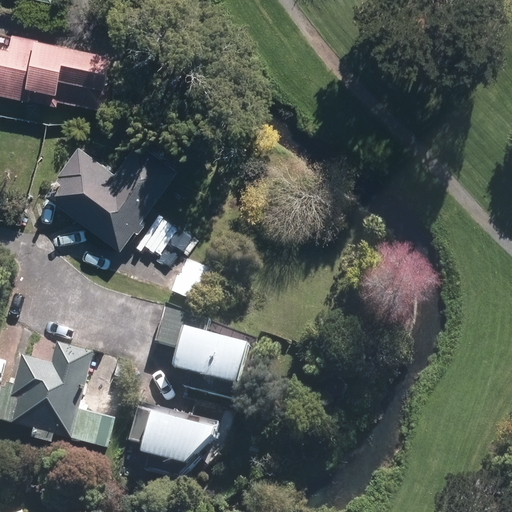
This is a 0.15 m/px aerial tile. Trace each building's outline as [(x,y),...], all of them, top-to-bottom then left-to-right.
[(0,96),(29,102),(30,101),(56,106),(56,102),(107,112),(115,71),(110,70),(113,56),(13,36),(10,51),(0,48),(0,96)] [(79,148),(44,196),(122,252),(136,233),(138,235),(145,225),(143,224),(182,170),(140,140),(115,174),(79,148)] [(251,350),(205,337),(210,317),(166,305),(156,345),(178,351),(172,374),(240,392),(251,350)] [(54,368),(24,360),(18,379),(12,377),(8,391),(3,389),(0,401),(0,422),(34,432),(32,440),(53,445),(55,438),(110,452),(117,425),(79,414),(94,357),(59,348),(54,368)] [(220,426),(141,405),(130,446),(142,449),(140,458),(188,471),(195,463),(214,444),(220,426)]
